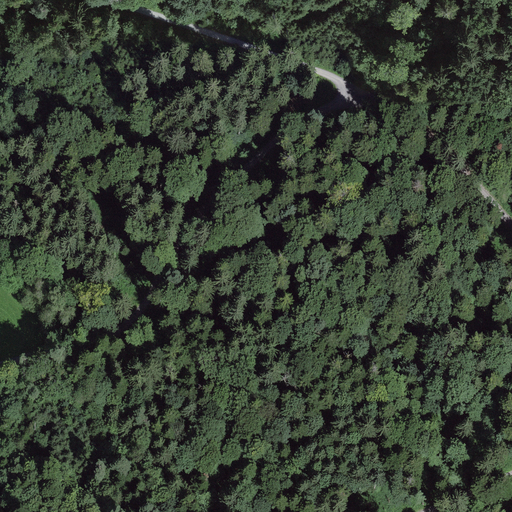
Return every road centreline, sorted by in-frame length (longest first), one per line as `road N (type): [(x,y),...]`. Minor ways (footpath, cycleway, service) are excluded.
road 1 (track): [(61,346),(150,301),(185,240),(247,165),(304,116),(351,100),(402,101)]
road 2 (track): [(112,0),(339,80),(351,100)]
road 3 (track): [(402,101),(511,226)]
